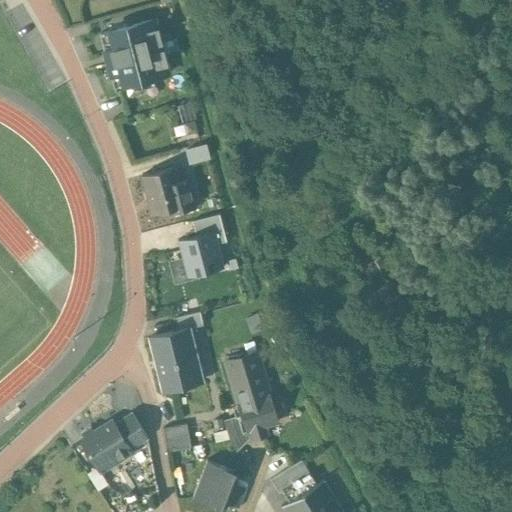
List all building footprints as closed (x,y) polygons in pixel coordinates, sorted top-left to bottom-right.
[(155,19),(100,33),(114,88),(169,74),(155,19)] [(175,167),(142,175),(152,214),(171,209),(172,214),(195,208),(187,179),(179,181),(175,167)] [(214,228),(173,238),(184,282),(225,271),(214,228)] [(200,312),(176,317),(179,329),(187,328),(187,329),(203,325),(200,312)] [(179,329),(152,336),(165,391),(200,383),(187,329),(187,328),(179,329)] [(278,422),(256,353),(226,362),(242,416),(247,431),(249,431),(251,436),(252,439),(267,435),(264,426),(278,422)] [(133,413),(115,424),(130,448),(147,437),(133,413)] [(242,416),(235,417),(224,420),(230,440),(237,452),(251,436),(249,431),(247,431),(242,416)] [(113,421),(81,441),(98,468),(115,457),(117,462),(132,452),(130,448),(115,424),(113,421)] [(187,424),(164,428),(168,452),(191,448),(187,424)] [(273,475),(286,496),(314,478),(301,457),(273,475)] [(227,469),(207,461),(192,498),(225,511),(228,504),(235,485),(238,478),(226,473),(227,469)] [(344,511),(324,479),(284,505),(288,511),(344,511)] [(247,489),(235,485),(228,504),(239,508),(247,489)]
